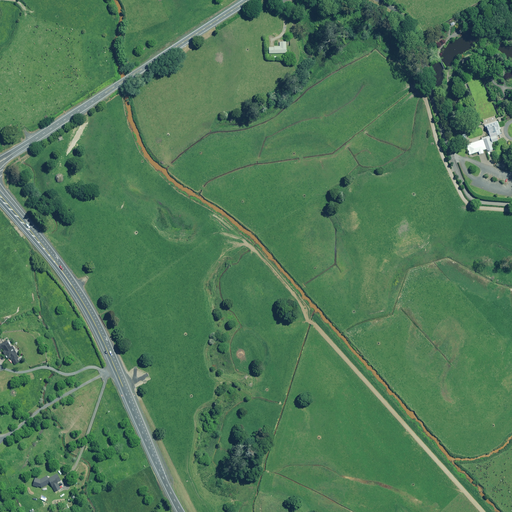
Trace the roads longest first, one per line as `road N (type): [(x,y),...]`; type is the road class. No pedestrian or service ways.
road 1 (primary): [(1,196),(91,319),(180,511)]
road 2 (tertiary): [(248,0),(0,161)]
